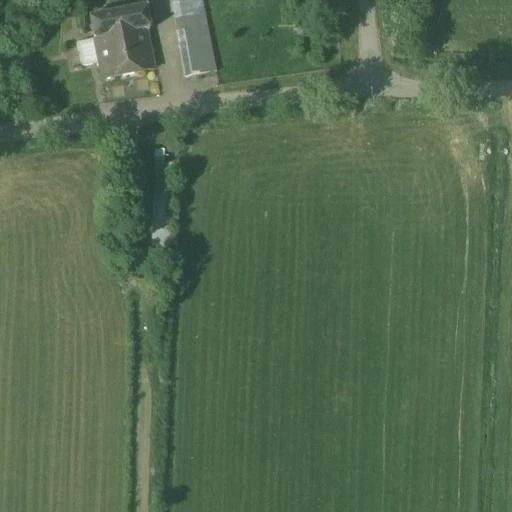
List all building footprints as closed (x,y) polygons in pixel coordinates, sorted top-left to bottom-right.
[(170,0),(185,81),(217,74),(202,0),(170,0)] [(94,43),(146,33),(150,32),(146,8),(89,19),(94,43)] [(146,33),(94,43),(101,82),(154,72),(146,33)] [(6,74),(30,70),(27,52),(2,57),(6,74)] [(152,166),(150,245),(166,246),(167,167),(152,166)]
